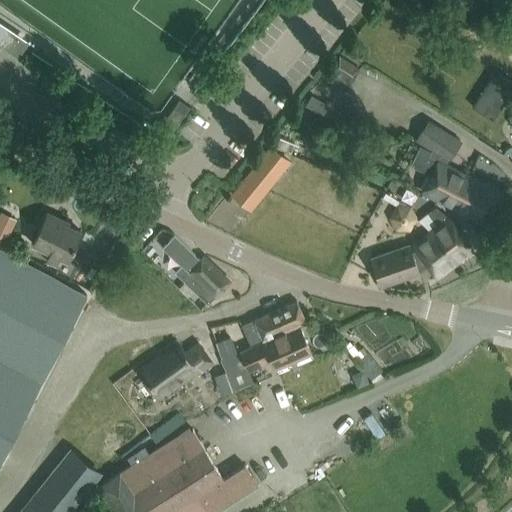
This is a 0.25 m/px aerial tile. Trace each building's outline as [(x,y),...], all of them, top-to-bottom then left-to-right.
[(0,19),(0,44),(18,57),(30,39),(0,19)] [(350,85),(359,70),(338,56),(328,72),(350,85)] [(511,91),(511,82),(495,71),(471,108),(492,122),(499,112),(503,114),(508,107),(504,104),(511,91)] [(421,144),(410,165),(431,177),(423,192),(452,207),(467,176),(457,171),(456,173),(443,167),(460,141),(429,121),(417,141),(421,144)] [(246,175),(267,190),(289,162),(269,146),(246,175)] [(267,190),(246,175),(231,194),(251,210),(267,190)] [(467,176),(452,207),(481,222),(502,192),(487,185),(486,186),(467,176)] [(415,220),(409,208),(396,207),(389,219),(395,231),(409,231),(415,220)] [(455,263),(473,249),(449,218),(436,207),(427,214),(437,226),(431,231),(455,263)] [(32,244),(49,252),(46,261),(54,265),(58,257),(66,260),(80,231),(67,225),(68,222),(46,212),(32,244)] [(15,220),(0,213),(0,242),(3,244),(15,220)] [(455,263),(431,231),(412,245),(416,249),(412,252),(418,270),(427,264),(437,277),(455,263)] [(181,267),(175,273),(207,305),(229,282),(204,257),(200,261),(173,236),(161,249),(181,267)] [(81,242),(70,255),(79,263),(91,251),(81,242)] [(418,270),(412,252),(409,245),(371,259),(380,286),(419,272),(418,270)] [(0,459),(86,295),(0,249),(0,459)] [(107,309),(114,296),(103,291),(97,303),(107,309)] [(306,323),(306,321),(305,322),(296,302),(243,326),(252,346),(299,326),(306,323)] [(299,326),(252,346),(240,352),(248,370),(270,360),(274,369),(287,363),(287,362),(294,358),(295,360),(310,353),(299,326)] [(223,340),(215,343),(221,359),(237,353),(231,337),(223,340)] [(137,371),(157,397),(170,387),(171,389),(197,370),(198,373),(211,363),(197,344),(185,352),(178,344),(154,362),(152,360),(137,371)] [(357,361),(371,380),(382,371),(368,352),(362,357),(353,345),(347,349),(357,361)] [(362,371),(355,374),(354,379),(357,387),(367,383),(362,371)] [(99,486),(115,511),(216,511),(257,486),(244,465),(225,477),(192,426),(99,486)] [(69,450),(24,507),(19,511),(68,511),(99,474),(69,450)] [(111,473),(113,459),(100,456),(97,470),(111,473)]
